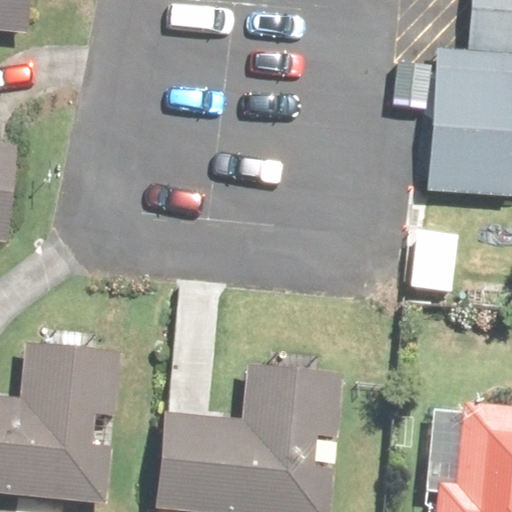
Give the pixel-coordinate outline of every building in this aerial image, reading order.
[(333,22),(334,0),(185,0),(185,10),(333,22)] [(461,238),(463,109),(488,110),(490,16),(409,14),(408,94),(364,93),(361,236),(461,238)] [(162,329),(112,326),(100,511),(269,511),(272,471),(275,416),(181,410),(177,466),(153,465),(162,329)] [(0,390),(0,511),(40,511),(46,392),(0,390)] [(511,511),(511,460),(405,452),(400,511),(511,511)]
